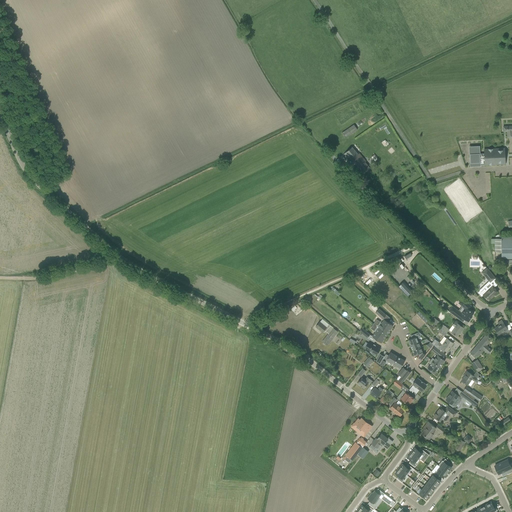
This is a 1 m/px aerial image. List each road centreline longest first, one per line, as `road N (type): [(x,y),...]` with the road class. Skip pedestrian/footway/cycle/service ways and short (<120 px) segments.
road 1 (unclassified): [(246,324),(130,263),(64,209),(33,179),(0,111)]
road 2 (residential): [(491,311),(331,147)]
road 3 (track): [(0,277),(90,265),(115,251)]
